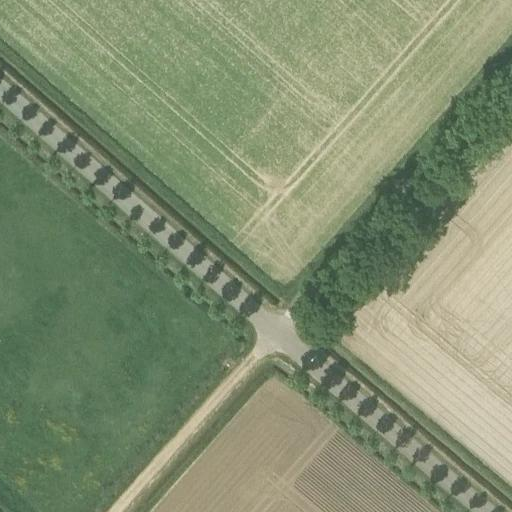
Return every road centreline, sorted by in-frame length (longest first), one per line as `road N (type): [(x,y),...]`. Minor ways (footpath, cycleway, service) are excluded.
road 1 (unclassified): [(0,89),(489,511)]
road 2 (track): [(511,66),(276,332)]
road 3 (track): [(118,511),(276,332)]
